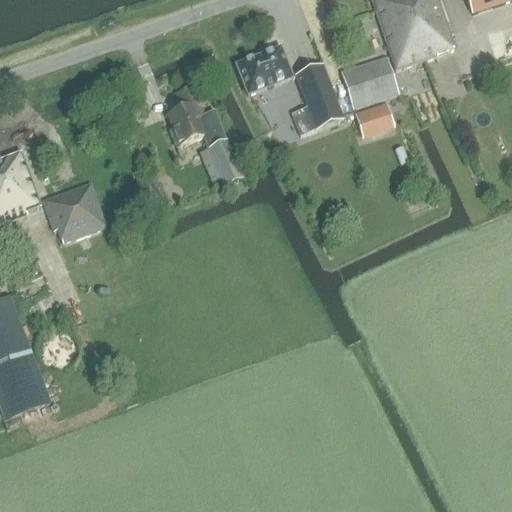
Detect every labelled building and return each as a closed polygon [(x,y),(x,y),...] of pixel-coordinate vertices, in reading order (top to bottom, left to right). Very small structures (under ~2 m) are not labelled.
[(434,59),(454,52),(436,0),(384,0),(371,5),(394,76),(425,65),(435,62),(434,59)] [(511,4),(511,0),(466,0),(472,18),(511,4)] [(144,54),(151,74),(161,71),(154,51),(144,54)] [(293,83),(281,52),(236,69),(248,100),(293,83)] [(386,62),(340,77),(353,115),(399,100),(386,62)] [(323,72),(297,82),(319,138),(345,128),(323,72)] [(173,135),(171,136),(178,153),(204,143),(225,193),(244,185),(228,147),(226,148),(215,119),(206,123),(195,93),(177,99),(183,115),(168,120),(173,135)] [(366,130),(386,123),(382,109),(361,115),(366,130)] [(26,218),(41,212),(22,157),(0,164),(0,231),(28,222),(26,218)] [(419,172),(411,175),(415,183),(422,180),(419,172)] [(63,249),(108,233),(92,189),(43,206),(53,237),(58,234),(63,249)] [(52,407),(11,300),(0,304),(0,411),(5,425),(52,407)] [(80,351),(80,350),(79,342),(77,338),(74,335),(67,330),(59,328),(54,328),(49,330),(43,334),(38,341),(37,345),(36,349),(38,357),(42,364),(48,369),(52,370),(56,371),(64,370),(68,369),(73,366),(78,359),(79,355),(80,351)]
